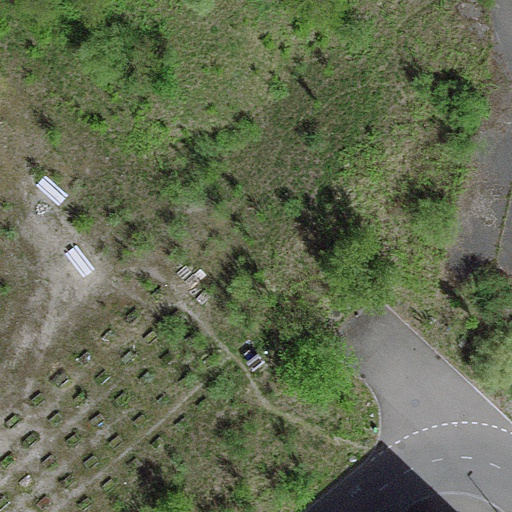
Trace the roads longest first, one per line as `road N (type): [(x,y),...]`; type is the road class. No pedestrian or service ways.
road 1 (residential): [(455,454),(416,386),(352,317)]
road 2 (residential): [(351,511),(417,462),(455,454)]
